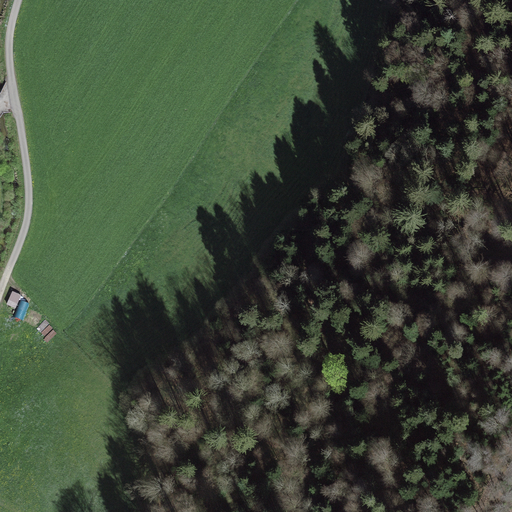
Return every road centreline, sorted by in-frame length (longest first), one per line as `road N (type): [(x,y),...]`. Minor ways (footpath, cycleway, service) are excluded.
road 1 (track): [(0,294),(29,195),(10,74),(18,0)]
road 2 (track): [(325,202),(393,0)]
